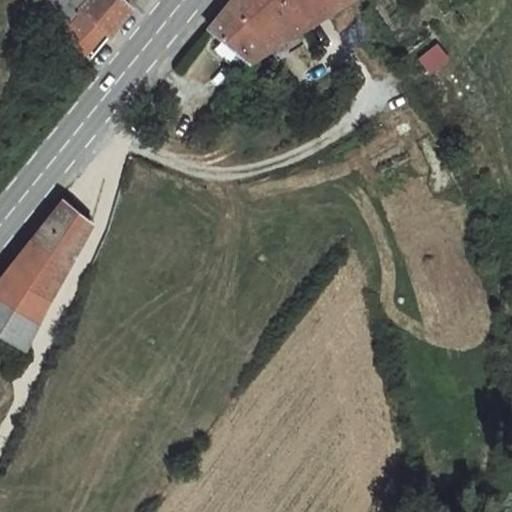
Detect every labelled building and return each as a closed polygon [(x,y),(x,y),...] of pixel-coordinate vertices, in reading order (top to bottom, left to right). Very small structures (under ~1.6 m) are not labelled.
[(117,7),(111,0),(69,0),(63,7),(48,23),(71,53),(117,7)] [(231,0),(224,10),(275,49),(354,0),(231,0)] [(117,7),(71,53),(94,84),(139,31),(117,7)] [(208,29),(250,63),(275,49),(224,10),(208,29)] [(417,59),(431,75),(451,59),(437,42),(417,59)] [(62,201),(0,277),(0,337),(20,350),(88,227),(89,223),(62,201)]
